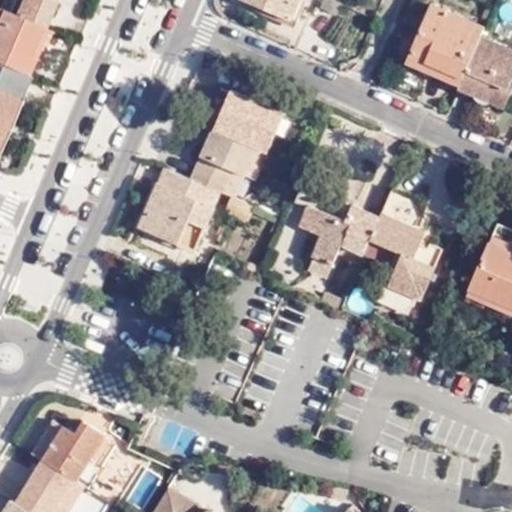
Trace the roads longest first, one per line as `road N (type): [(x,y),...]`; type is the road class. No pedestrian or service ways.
road 1 (tertiary): [(34,348),(54,319),(184,20)]
road 2 (residential): [(184,20),(511,153)]
road 3 (tertiary): [(127,0),(34,218)]
